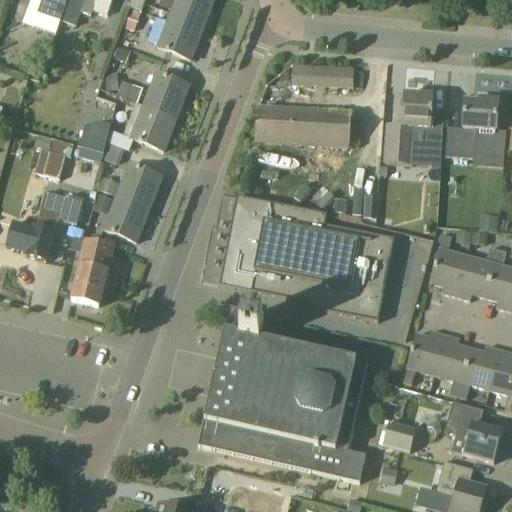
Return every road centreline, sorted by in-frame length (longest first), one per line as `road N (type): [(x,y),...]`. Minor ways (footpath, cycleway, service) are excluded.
road 1 (residential): [(100,460),(255,48),(277,18)]
road 2 (tertiary): [(511,50),(305,31),(277,18)]
